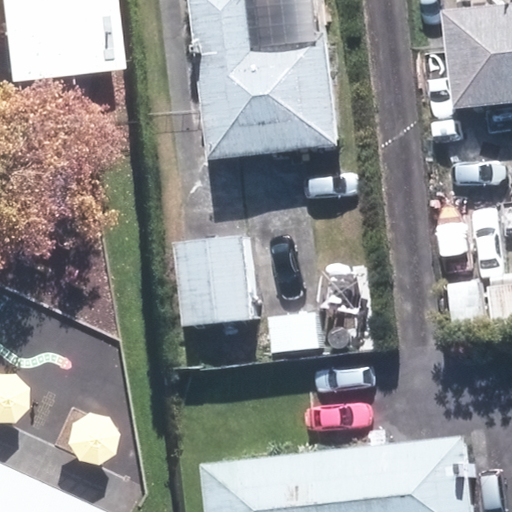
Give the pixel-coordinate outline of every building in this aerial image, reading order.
[(0,0),(0,76),(112,66),(104,0),(0,0)] [(264,37),(262,17),(260,0),(197,0),(215,156),(338,142),(326,30),(264,37)] [(454,107),(511,101),(511,2),(444,9),(454,107)] [(182,326),(253,320),(245,235),(175,243),(182,326)] [(445,283),(450,283),(476,281),(471,235),(440,237),(445,283)] [(511,294),(453,301),(456,329),(511,323),(511,294)] [(474,511),(466,437),(207,463),(211,511),(474,511)] [(97,511),(0,466),(0,511),(97,511)]
